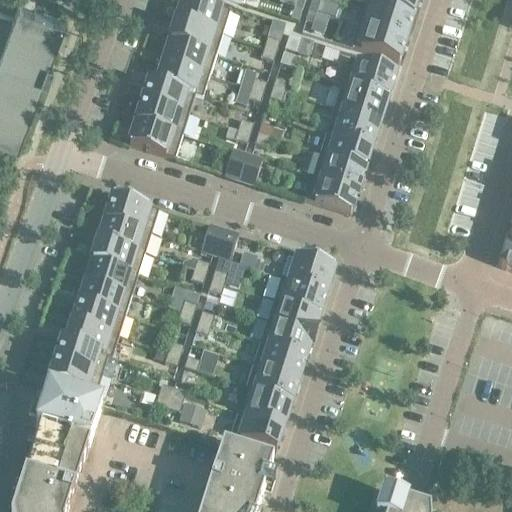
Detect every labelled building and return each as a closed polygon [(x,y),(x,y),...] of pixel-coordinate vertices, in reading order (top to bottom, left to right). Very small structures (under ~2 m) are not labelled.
[(229,14),(184,0),(177,24),(222,38),(229,14)] [(300,0),(297,0),(294,11),(302,13),(305,2),(300,0)] [(366,0),(365,7),(412,22),(419,0),(366,0)] [(312,1),(308,13),(316,15),(320,4),(312,1)] [(0,12),(0,141),(18,148),(64,23),(18,6),(14,17),(0,12)] [(365,7),(358,29),(405,44),(412,22),(365,7)] [(308,13),(305,24),(312,27),(316,15),(308,13)] [(215,59),(222,38),(177,24),(170,44),(215,59)] [(358,29),(351,51),(398,66),(405,44),(358,29)] [(289,38),(284,53),(297,56),(301,42),(289,38)] [(267,41),(264,51),(276,55),(279,45),(267,41)] [(209,79),(215,59),(170,44),(164,65),(209,79)] [(276,55),(264,51),(260,61),(273,65),(276,55)] [(283,57),(280,66),(292,70),(295,60),(283,57)] [(395,77),(349,62),(342,86),(387,100),(395,77)] [(164,65),(157,85),(157,86),(195,97),(194,98),(202,101),(209,79),(164,65)] [(195,97),(157,86),(157,85),(150,82),(143,104),(188,118),(194,98),(195,97)] [(254,82),(251,92),(263,96),(266,86),(254,82)] [(275,82),(272,92),(284,95),(287,85),(275,82)] [(379,126),(387,100),(342,86),(334,111),(379,126)] [(309,101),(323,105),(326,93),(312,89),(309,101)] [(260,106),(263,96),(251,92),(247,103),(260,106)] [(281,106),(284,95),(272,92),(269,102),(281,106)] [(182,139),(188,118),(143,104),(136,124),(182,139)] [(371,151),(379,126),(334,111),(326,136),(371,151)] [(136,124),(129,148),(174,162),(182,139),(136,124)] [(253,127),(241,124),(238,134),(250,138),(253,127)] [(273,131),(261,127),(257,137),(270,141),(273,131)] [(234,144),(247,148),(250,138),(238,134),(234,144)] [(365,171),(371,151),(326,136),(320,157),(365,171)] [(254,148),(267,151),(270,141),(257,137),(254,148)] [(236,182),(243,158),(232,154),(224,178),(236,182)] [(358,194),(365,171),(320,157),(312,180),(358,194)] [(254,188),(262,164),(250,160),(243,184),(254,188)] [(312,180),(305,204),(350,218),(358,194),(312,180)] [(151,238),(158,214),(113,199),(105,223),(151,238)] [(144,258),(151,238),(105,223),(99,244),(144,258)] [(208,230),(201,254),(212,257),(220,233),(208,230)] [(219,259),(230,263),(238,239),(227,235),(219,259)] [(138,279),(144,258),(99,244),(92,264),(138,279)] [(511,247),(506,246),(498,270),(511,274),(511,247)] [(243,257),(239,268),(252,272),(253,266),(248,258),(243,257)] [(287,259),(281,280),(290,283),(326,295),(334,269),(298,258),(296,262),(287,259)] [(131,299),(138,279),(92,264),(86,285),(131,299)] [(209,268),(197,264),(193,274),(206,278),(209,268)] [(190,284),(203,288),(206,278),(193,274),(190,284)] [(227,278),(214,274),(211,284),(223,288),(227,278)] [(281,280),(273,304),(318,318),(326,295),(290,283),(281,280)] [(208,294),(220,298),(223,288),(211,284),(208,294)] [(125,320),(131,299),(86,285),(79,306),(125,320)] [(273,304),(267,325),(315,340),(318,331),(315,330),(318,318),(273,304)] [(196,309),(184,305),(180,315),(193,319),(196,309)] [(79,306),(73,326),(118,341),(125,320),(79,306)] [(177,325),(190,329),(193,319),(180,315),(177,325)] [(214,319),(201,316),(198,326),(210,329),(214,319)] [(267,325),(260,345),(305,360),(309,347),(313,348),(315,340),(267,325)] [(112,361),(118,341),(73,326),(66,346),(63,345),(62,346),(108,360),(112,361)] [(195,336),(207,340),(210,329),(198,326),(195,336)] [(260,345),(253,368),(298,382),(305,360),(260,345)] [(56,366),(101,381),(108,360),(62,346),(56,366)] [(183,350),(171,346),(167,356),(180,360),(183,350)] [(164,366),(177,370),(180,360),(167,356),(164,366)] [(187,361),(184,371),(196,375),(199,365),(187,361)] [(94,402),(101,381),(56,366),(49,388),(94,402)] [(253,368),(246,391),(291,405),(298,382),(253,368)] [(170,402),(173,392),(161,388),(157,398),(170,402)] [(246,391),(238,416),(283,430),(291,405),(246,391)] [(68,511),(102,409),(48,392),(44,403),(33,400),(28,416),(39,420),(35,432),(39,433),(35,444),(28,442),(25,453),(32,456),(16,506),(9,504),(6,511),(257,511),(263,492),(270,494),(274,482),(267,480),(273,463),(223,447),(202,511),(68,511)] [(173,392),(170,402),(182,406),(185,396),(173,392)] [(154,408),(166,412),(170,402),(157,398),(154,408)] [(179,416),(182,406),(170,402),(166,412),(179,416)] [(185,408),(180,423),(191,426),(196,411),(185,408)] [(238,416),(230,440),(276,454),(283,430),(238,416)] [(427,511),(407,505),(408,502),(383,494),(377,511),(427,511)]
